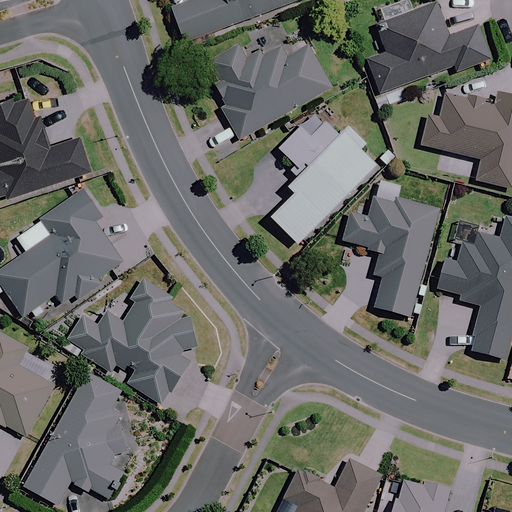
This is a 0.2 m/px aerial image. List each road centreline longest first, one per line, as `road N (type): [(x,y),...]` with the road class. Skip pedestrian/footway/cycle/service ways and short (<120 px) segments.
road 1 (tertiary): [(285,328),(188,206),(93,0)]
road 2 (tertiary): [(511,429),(354,375),(285,328)]
road 3 (residential): [(187,511),(285,328)]
